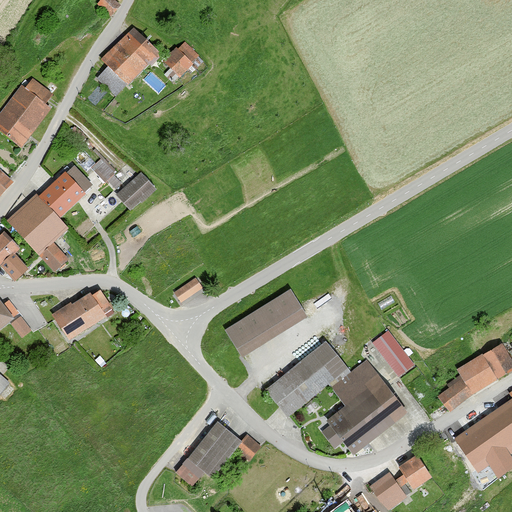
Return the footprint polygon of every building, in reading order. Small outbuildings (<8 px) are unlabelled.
[(112,0),(104,0),(99,5),(110,16),(119,7),(112,0)] [(134,30),(103,61),(111,68),(98,80),(115,97),(126,87),(127,89),(160,57),(134,30)] [(185,43),(163,62),(177,79),(199,59),(185,43)] [(52,96),(32,81),(25,91),(46,105),(52,96)] [(0,135),(21,150),(50,109),(46,105),(25,91),(22,88),(0,119),(0,135)] [(100,157),(90,166),(106,183),(110,179),(116,186),(122,181),(100,157)] [(0,196),(11,184),(0,173),(0,196)] [(64,174),(37,197),(57,220),(84,197),(64,174)] [(116,196),(130,213),(156,191),(141,174),(116,196)] [(36,196),(7,221),(51,271),(65,259),(52,243),(66,231),(57,220),(37,197),(36,196)] [(0,239),(0,268),(1,269),(14,257),(19,252),(4,236),(0,239)] [(14,257),(1,269),(12,282),(19,276),(26,270),(14,257)] [(174,295),(181,304),(202,290),(196,280),(174,295)] [(91,296),(103,314),(111,309),(99,291),(91,296)] [(290,291),(226,331),(242,357),(306,317),(290,291)] [(52,317),(67,341),(104,317),(103,314),(91,296),(89,293),(52,317)] [(0,304),(0,328),(18,314),(9,302),(2,307),(0,304)] [(21,319),(11,325),(22,339),(31,332),(21,319)] [(413,363),(388,330),(372,342),(398,375),(413,363)] [(326,342),(268,388),(289,414),(347,369),(326,342)] [(482,355),(496,380),(511,370),(511,364),(500,344),(482,355)] [(482,355),(456,370),(462,379),(471,395),(496,380),(482,355)] [(352,450),(405,409),(366,361),(333,388),(348,407),(330,422),(352,450)] [(0,374),(0,395),(11,384),(0,374)] [(449,412),(471,395),(462,379),(438,398),(449,412)] [(321,403),(317,398),(304,408),(309,413),(321,403)] [(480,475),(490,468),(496,477),(511,466),(511,464),(506,456),(511,452),(511,398),(455,440),(480,475)] [(241,440),(217,422),(188,459),(213,478),(241,440)] [(262,446),(248,435),(237,448),(251,459),(262,446)] [(415,455),(397,468),(412,490),(430,477),(415,455)] [(199,477),(183,464),(177,472),(192,485),(199,477)] [(389,473),(371,486),(389,511),(407,498),(389,473)] [(352,511),(346,502),(331,511),(352,511)]
